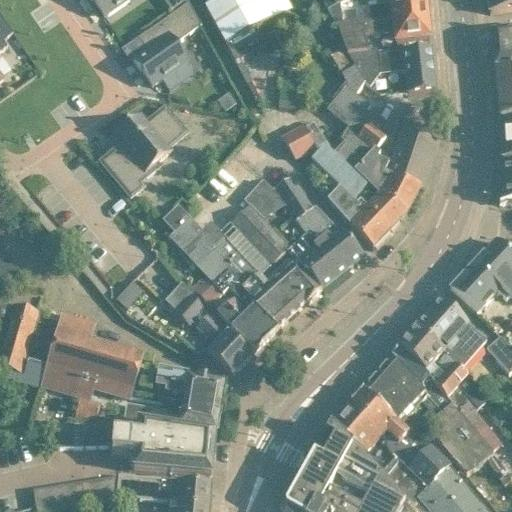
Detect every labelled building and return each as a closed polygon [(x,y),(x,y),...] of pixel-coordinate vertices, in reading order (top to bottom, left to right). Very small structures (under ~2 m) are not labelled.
[(90,0),(104,20),(132,0),(90,0)] [(183,0),(162,0),(172,14),(186,3),(183,0)] [(225,0),(223,2),(205,11),(226,48),(235,65),(248,58),(239,41),(270,24),(263,10),(276,3),(274,0),(225,0)] [(426,0),(390,0),(391,9),(360,13),(361,26),(426,18),(425,8),(427,6),(426,0)] [(511,0),(486,0),(489,17),(509,14),(511,13),(511,0)] [(306,4),(302,10),(304,16),(309,20),(316,19),(320,13),(319,6),(313,3),(306,4)] [(338,7),(331,10),(334,18),(346,14),(345,3),(338,7)] [(173,48),(199,30),(188,9),(139,42),(148,54),(135,63),(152,89),(186,66),(173,48)] [(431,39),(427,27),(426,18),(361,26),(356,26),(336,29),(345,56),(346,56),(348,58),(367,56),(367,55),(366,44),(364,44),(363,39),(395,36),(396,46),(429,42),(429,39),(431,39)] [(0,84),(3,82),(0,78),(0,55),(7,50),(2,44),(13,36),(1,19),(0,20),(0,84)] [(494,71),(511,69),(511,33),(490,36),(492,54),(494,71)] [(408,97),(436,94),(431,51),(377,58),(377,53),(367,55),(367,56),(348,58),(364,86),(369,90),(379,77),(405,74),(408,97)] [(333,156),(334,157),(354,177),(375,155),(380,158),(388,143),(385,142),(379,137),(369,128),(371,126),(370,126),(366,114),(370,109),(357,99),(364,89),(362,88),(364,86),(348,58),(346,56),(345,56),(331,59),(345,86),(331,103),(334,105),(326,114),(347,131),(342,138),(343,139),(340,143),(343,145),(333,156)] [(511,69),(494,71),(496,92),(511,90),(511,69)] [(281,81),(278,111),(294,113),(297,83),(281,81)] [(511,119),(511,90),(496,92),(498,122),(511,119)] [(100,165),(130,201),(143,190),(140,186),(159,170),(156,166),(170,154),(168,152),(186,137),(164,111),(146,126),(140,119),(134,124),(129,118),(115,131),(119,136),(113,141),(119,149),(100,165)] [(511,125),(499,126),(501,165),(511,164),(511,125)] [(300,160),(315,152),(326,146),(313,128),(300,134),(307,147),(289,156),(294,163),(300,160)] [(422,193),(438,145),(400,132),(396,146),(388,143),(380,158),(377,164),(388,168),(384,177),(392,181),(421,192),(422,193)] [(289,156),(307,147),(300,134),(281,144),(289,156)] [(333,156),(332,157),(323,150),(309,165),(326,180),(316,191),(327,206),(349,230),(372,254),(390,235),(360,206),(356,210),(347,202),(353,195),(339,182),(338,183),(319,166),(331,160),(334,157),(333,156)] [(377,164),(380,158),(375,155),(354,177),(367,189),(368,188),(383,196),(407,219),(421,192),(392,181),(384,177),(388,168),(377,164)] [(367,189),(354,177),(334,157),(331,160),(319,166),(338,183),(339,182),(353,195),(347,202),(356,210),(360,206),(390,235),(407,219),(383,196),(368,188),(367,189)] [(511,169),(501,169),(497,170),(498,183),(505,185),(505,191),(499,194),(499,208),(511,207),(511,169)] [(293,181),(276,192),(273,194),(262,184),(244,204),(249,209),(262,223),(263,223),(283,210),(294,227),(298,231),(300,232),(301,234),(305,238),(290,251),(291,252),(286,256),(296,267),(321,296),(363,261),(314,211),(313,212),(293,181)] [(209,225),(200,233),(189,222),(178,209),(161,224),(173,237),(169,241),(205,280),(206,280),(214,288),(222,297),(223,299),(229,292),(246,309),(247,308),(250,310),(251,309),(252,309),(253,309),(278,334),(279,333),(278,333),(305,308),(306,309),(321,296),(296,267),(270,289),(209,225)] [(291,252),(290,251),(263,223),(262,223),(249,209),(230,227),(271,270),(286,256),(291,252)] [(496,245),(450,294),(475,319),(483,325),(491,332),(502,321),(486,306),(497,295),(505,304),(511,296),(511,251),(508,256),(496,245)] [(0,286),(7,296),(8,295),(24,283),(0,251),(0,286)] [(201,300),(214,288),(206,280),(205,280),(193,291),(201,300)] [(199,349),(210,359),(232,380),(251,360),(236,346),(208,319),(207,320),(202,315),(203,313),(182,287),(165,304),(177,315),(175,317),(188,329),(191,326),(196,331),(207,341),(199,349)] [(209,309),(222,297),(214,288),(201,300),(209,309)] [(243,322),(266,345),(278,334),(253,309),(252,309),(254,311),(247,318),(240,310),(233,303),(230,307),(226,310),(241,324),(243,322)] [(6,380),(41,391),(44,381),(47,369),(23,362),(30,339),(36,315),(0,304),(0,369),(8,372),(6,380)] [(467,328),(468,327),(441,304),(416,332),(443,355),(441,357),(458,372),(469,360),(471,361),(486,345),(467,328)] [(222,315),(217,319),(254,357),(266,345),(243,322),(241,324),(226,310),(222,315)] [(54,345),(47,369),(44,381),(49,382),(93,395),(129,405),(142,358),(91,343),(95,327),(62,318),(56,337),(54,345)] [(398,352),(450,410),(491,458),(500,450),(498,445),(474,417),(484,409),(466,382),(467,380),(458,372),(441,357),(443,355),(416,332),(398,352)] [(499,342),(486,353),(509,379),(511,375),(511,356),(507,351),(499,342)] [(442,416),(450,410),(398,352),(391,361),(425,394),(423,396),(442,416)] [(366,390),(362,394),(398,429),(399,428),(420,406),(428,414),(418,424),(425,431),(442,416),(423,396),(425,394),(391,361),(366,390)] [(224,389),(196,385),(187,383),(188,379),(158,374),(155,392),(165,394),(163,407),(182,410),(220,416),(224,389)] [(408,436),(399,428),(398,429),(362,394),(350,407),(395,450),(401,444),(408,436)] [(98,416),(101,408),(90,405),(80,402),(75,422),(96,423),(98,416)] [(330,430),(381,481),(379,484),(406,511),(484,511),(449,470),(430,451),(426,455),(417,446),(407,437),(401,444),(395,450),(350,407),(350,408),(350,407),(330,430)] [(125,409),(123,422),(137,425),(215,438),(216,438),(220,416),(182,410),(180,420),(167,418),(167,415),(125,409)] [(450,410),(442,416),(425,431),(467,481),(487,464),(505,489),(510,485),(506,475),(491,458),(450,410)] [(211,482),(215,438),(137,425),(136,441),(112,439),(111,452),(110,460),(134,462),(133,476),(211,482)] [(97,452),(96,428),(83,429),(84,453),(97,452)] [(111,452),(112,439),(112,428),(96,428),(97,452),(111,452)] [(55,453),(71,453),(70,429),(54,429),(55,453)] [(84,453),(83,429),(70,429),(71,453),(84,453)] [(406,511),(379,484),(381,481),(330,430),(295,493),(279,510),(281,511),(406,511)] [(118,490),(116,502),(117,502),(170,506),(169,509),(169,511),(208,511),(210,488),(190,486),(118,481),(118,482),(118,490)] [(118,490),(118,482),(99,484),(103,509),(117,507),(117,502),(116,502),(118,490)] [(89,511),(103,509),(99,484),(85,486),(89,511)] [(82,511),(89,511),(85,486),(72,488),(75,511),(82,511)] [(59,489),(62,511),(75,511),(72,488),(59,489)] [(46,491),(49,511),(62,511),(59,489),(46,491)] [(32,493),(35,511),(49,511),(46,491),(32,493)]
